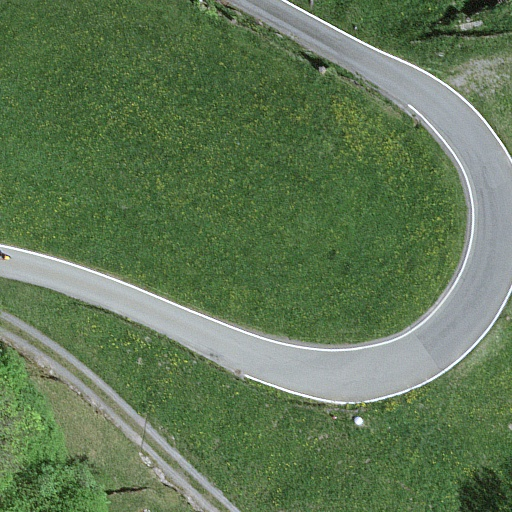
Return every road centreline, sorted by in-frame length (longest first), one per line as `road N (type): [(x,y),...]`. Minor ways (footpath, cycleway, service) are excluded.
road 1 (tertiary): [(248,0),(421,95),(475,138),(494,190),(492,237),(465,318),(401,365),(343,379),(0,261)]
road 2 (track): [(0,321),(146,423),(230,511)]
